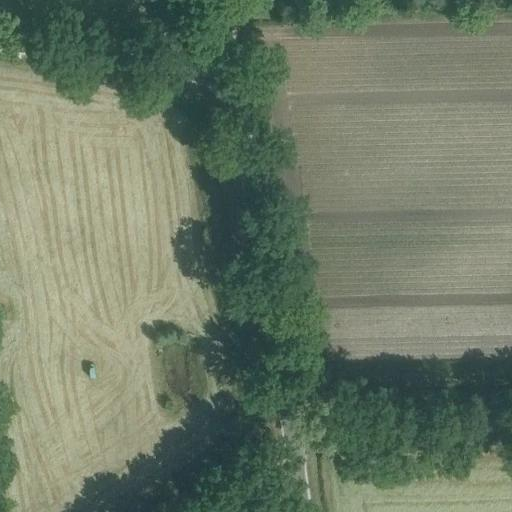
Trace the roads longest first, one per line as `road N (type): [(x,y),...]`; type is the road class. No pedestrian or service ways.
road 1 (unclassified): [(290,433),(234,79)]
road 2 (unclassified): [(234,79),(0,39)]
road 3 (unclassified): [(290,433),(511,426)]
